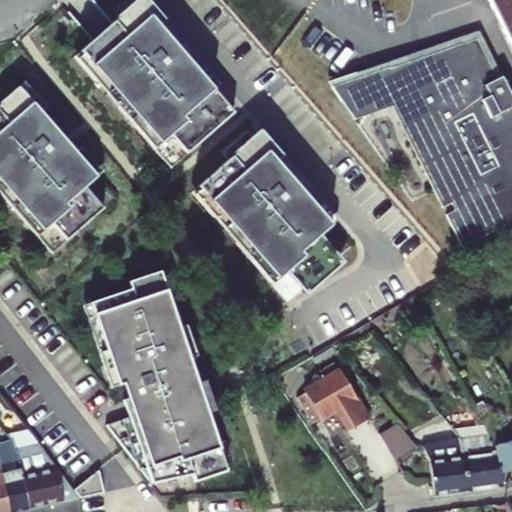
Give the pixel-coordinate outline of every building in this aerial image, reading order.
[(92,31),(111,14),(98,0),(74,0),(68,6),(92,31)] [(277,37),(299,6),(290,0),(264,0),(251,19),(277,37)] [(511,0),(488,0),(511,52),(511,0)] [(232,117),(135,5),(104,31),(77,56),(142,130),(158,149),(169,140),(185,159),(232,117)] [(329,84),(332,89),(454,45),(455,51),(476,44),(492,82),(501,78),(505,76),(486,28),(329,84)] [(511,99),(501,78),(492,82),(476,44),(455,51),(454,45),(332,89),(355,121),(402,106),(413,126),(401,133),(441,211),(450,207),(454,213),(445,218),(461,250),(511,223),(511,99)] [(19,89),(0,105),(0,182),(57,249),(66,242),(81,258),(118,226),(99,203),(110,193),(19,89)] [(300,293),(337,260),(319,239),(330,229),(253,141),(195,192),(260,265),(276,284),(285,276),(300,293)] [(162,280),(90,304),(118,387),(122,385),(133,417),(104,426),(150,486),(225,469),(162,280)] [(369,420),(338,370),(302,391),(305,394),(296,399),(311,424),(319,418),(321,421),(335,412),(346,433),(369,420)] [(399,457),(416,443),(396,420),(380,434),(399,457)] [(421,447),(421,450),(428,458),(432,494),(466,490),(459,439),(453,432),(446,422),(436,429),(438,441),(421,447)] [(0,426),(0,474),(9,511),(28,507),(13,434),(8,436),(0,426)] [(482,426),(453,432),(459,439),(466,490),(500,485),(501,485),(499,474),(495,446),(482,426)] [(63,500),(57,472),(25,429),(13,434),(28,507),(63,500)] [(511,471),(511,442),(495,446),(499,474),(511,471)] [(0,511),(9,511),(0,474),(0,511)]
